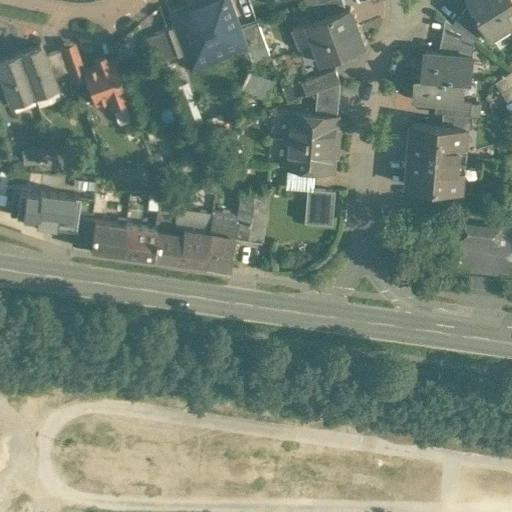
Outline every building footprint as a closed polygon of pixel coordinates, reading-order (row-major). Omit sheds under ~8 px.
[(230,0),(199,0),(170,11),(190,65),(247,44),(240,25),(230,0)] [(344,0),(322,0),(319,1),(308,5),(313,19),(347,7),(344,0)] [(509,24),(494,0),(469,0),(470,2),(487,29),(491,35),(509,24)] [(511,0),(494,0),(509,24),(511,21),(511,0)] [(487,29),(470,2),(453,22),(474,38),(487,29)] [(313,19),(308,21),(315,41),(358,25),(351,5),(347,7),(313,19)] [(474,38),(453,22),(445,17),(439,50),(473,53),(474,38)] [(258,18),(240,25),(247,44),(252,59),(270,52),(258,18)] [(358,25),(315,41),(323,61),(365,45),(358,25)] [(166,28),(144,36),(154,63),(176,54),(166,28)] [(74,41),(61,45),(61,47),(68,66),(81,62),(74,41)] [(40,42),(17,51),(33,94),(56,85),(52,76),(44,54),(40,42)] [(61,47),(44,54),(52,76),(70,70),(68,66),(61,47)] [(439,50),(425,49),(423,73),(465,77),(472,77),(473,53),(439,50)] [(33,94),(17,51),(0,57),(0,72),(11,102),(33,94)] [(112,57),(106,59),(103,53),(94,57),(96,62),(83,67),(82,68),(85,75),(89,86),(88,88),(90,93),(92,94),(95,102),(107,98),(110,105),(128,99),(112,57)] [(81,62),(68,66),(70,70),(73,80),(85,75),(82,68),(83,67),(81,62)] [(277,77),(251,66),(242,88),(267,99),(277,77)] [(336,66),(302,79),(307,92),(318,88),(341,80),(336,66)] [(511,70),(495,81),(502,91),(511,84),(511,70)] [(423,73),(416,73),(419,79),(416,82),(415,96),(436,98),(463,100),(463,99),(465,77),(423,73)] [(174,78),(191,126),(204,122),(187,74),(174,78)] [(341,80),(318,88),(317,100),(339,102),(341,80)] [(511,84),(502,91),(508,101),(511,98),(511,84)] [(463,100),(436,98),(435,110),(443,111),(471,113),(472,101),(472,100),(463,99),(463,100)] [(128,99),(110,105),(114,117),(132,111),(128,99)] [(339,102),(317,100),(316,112),(338,114),(339,102)] [(481,102),(472,101),(471,113),(473,113),(480,114),(481,102)] [(316,112),(293,110),(291,137),(336,141),(338,114),(316,112)] [(471,113),(443,111),(442,124),(467,126),(467,127),(472,127),(473,113),(471,113)] [(410,151),(464,156),(467,127),(467,126),(442,124),(413,121),(410,151)] [(336,141),(291,137),(288,164),(289,164),(287,185),(308,187),(308,186),(314,186),(315,166),(333,167),(336,141)] [(464,156),(410,151),(408,183),(437,185),(462,187),(462,186),(464,156)] [(462,187),(437,185),(436,209),(465,209),(467,186),(462,186),(462,187)] [(314,186),(308,186),(308,187),(306,220),(333,222),(336,188),(314,186)] [(240,213),(236,234),(263,238),(270,192),(243,188),(240,213)] [(49,191),(39,191),(38,205),(48,205),(49,191)] [(94,191),(49,191),(48,205),(48,214),(76,217),(76,215),(93,217),(93,210),(82,209),(82,207),(93,208),(94,191)] [(177,193),(158,193),(157,210),(175,209),(177,193)] [(211,213),(176,208),(176,209),(174,230),(156,228),(152,255),(205,262),(209,230),(211,213)] [(209,230),(236,234),(240,213),(212,208),(211,213),(209,230)] [(175,209),(157,210),(155,226),(156,228),(174,230),(176,209),(175,209)] [(93,217),(76,215),(76,217),(72,243),(121,251),(126,217),(118,216),(117,221),(94,218),(94,217),(93,217)] [(155,226),(131,223),(132,218),(126,217),(121,251),(152,255),(156,228),(155,226)] [(491,225),(464,222),(462,236),(476,238),(476,234),(500,237),(499,232),(496,227),(491,225)] [(236,234),(209,230),(205,262),(233,266),(237,235),(236,235),(236,234)]
